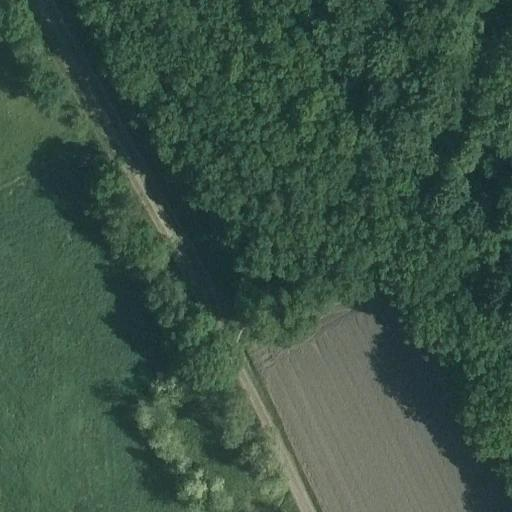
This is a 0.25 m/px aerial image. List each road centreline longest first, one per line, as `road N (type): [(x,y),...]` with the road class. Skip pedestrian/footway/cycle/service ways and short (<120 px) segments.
road 1 (track): [(30,0),(231,357)]
road 2 (track): [(231,357),(303,511)]
